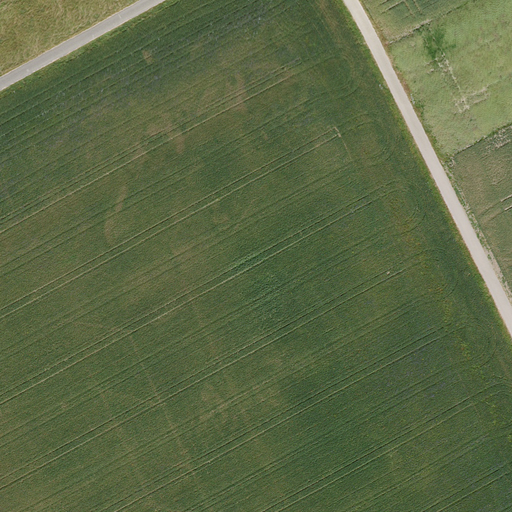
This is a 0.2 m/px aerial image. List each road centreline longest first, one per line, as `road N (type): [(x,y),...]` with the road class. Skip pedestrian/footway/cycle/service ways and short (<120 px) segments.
road 1 (track): [(349,0),(511,318)]
road 2 (track): [(0,85),(156,0)]
